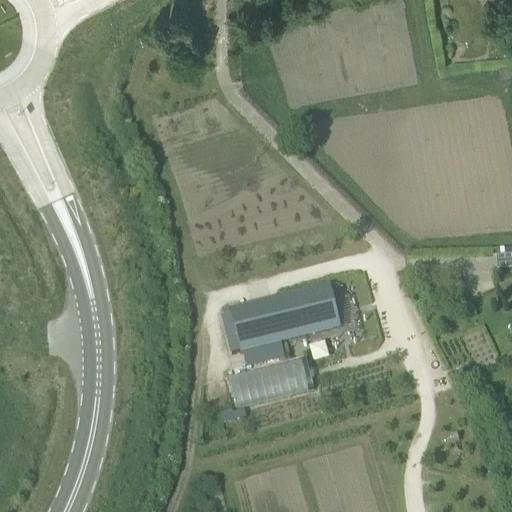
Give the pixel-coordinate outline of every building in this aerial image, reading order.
[(171,44),(183,39),(177,27),(166,33),(171,44)] [(511,73),(501,75),(502,85),(511,83),(511,73)] [(339,330),(329,292),(232,316),(237,336),(242,354),(339,330)] [(388,342),(404,336),(394,306),(378,311),(388,342)] [(228,376),(236,410),(313,392),(306,359),(228,376)] [(324,503),(326,511),(348,511),(346,499),(324,503)]
